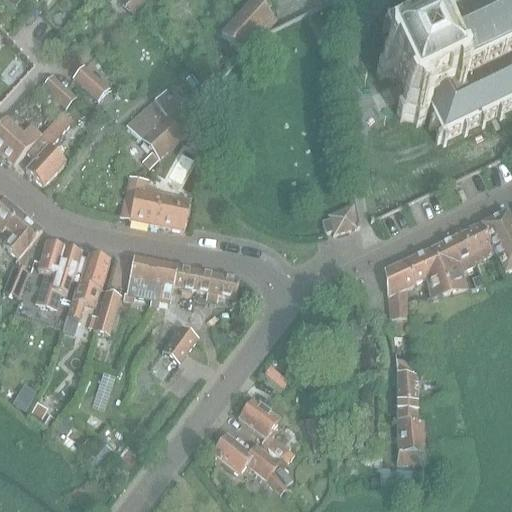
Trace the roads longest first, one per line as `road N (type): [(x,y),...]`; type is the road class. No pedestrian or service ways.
road 1 (tertiary): [(294,302),(259,271),(65,228),(0,181)]
road 2 (tertiary): [(130,511),(294,302)]
road 3 (residential): [(367,262),(391,363),(393,459)]
road 4 (residential): [(367,262),(511,192)]
